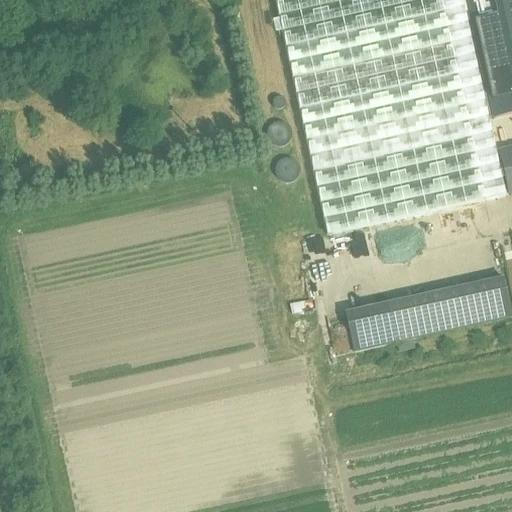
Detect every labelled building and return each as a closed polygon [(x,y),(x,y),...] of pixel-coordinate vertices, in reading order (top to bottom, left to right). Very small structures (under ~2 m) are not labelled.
[(461,0),(275,0),(327,236),(505,197),(501,178),(505,177),(508,193),(511,192),(511,149),(499,152),(503,168),(499,169),(488,119),(461,0)] [(511,0),(461,0),(488,119),(492,118),(492,120),(494,120),(494,118),(511,114),(511,0)] [(276,130),(279,147),(298,143),(295,127),(276,130)] [(285,169),(286,183),(302,182),(301,168),(285,169)] [(402,338),(511,321),(505,284),(396,301),(402,338)] [(388,343),(384,309),(351,313),(354,336),(357,336),(359,351),(368,350),(367,346),(388,343)] [(380,354),(402,348),(400,340),(377,347),(380,354)]
